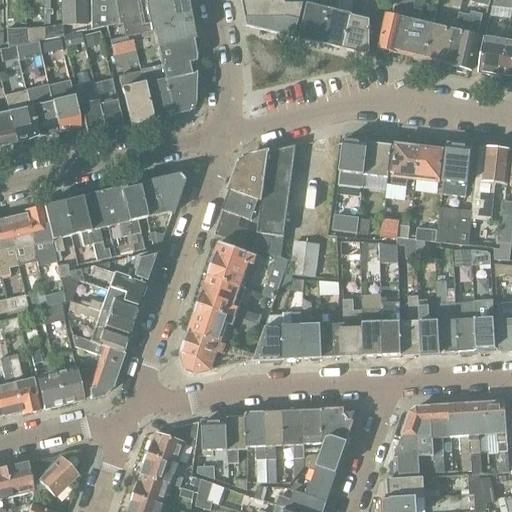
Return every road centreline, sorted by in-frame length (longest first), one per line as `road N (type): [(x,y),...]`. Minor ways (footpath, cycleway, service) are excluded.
road 1 (residential): [(511,119),(377,104),(221,135)]
road 2 (residential): [(136,392),(221,135)]
road 3 (residential): [(136,392),(176,404),(241,388),(392,382)]
road 4 (residential): [(0,185),(221,135)]
road 5 (residential): [(348,511),(392,382)]
road 6 (residential): [(221,135),(225,77),(213,0)]
road 7 (residential): [(0,444),(72,427),(120,437)]
road 8 (residential): [(392,382),(511,376)]
